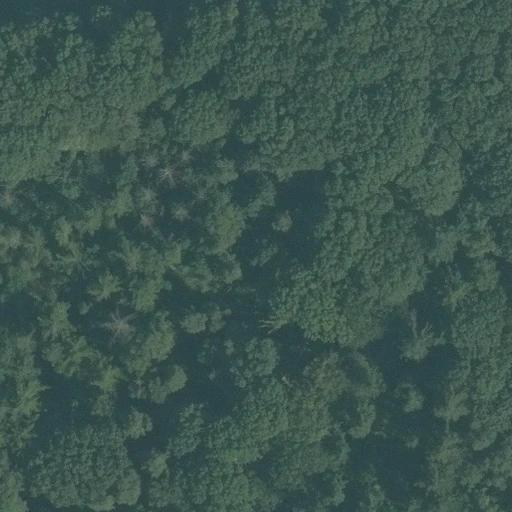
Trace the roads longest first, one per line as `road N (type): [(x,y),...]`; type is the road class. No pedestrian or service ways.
road 1 (track): [(434,62),(207,511)]
road 2 (track): [(0,94),(434,62)]
